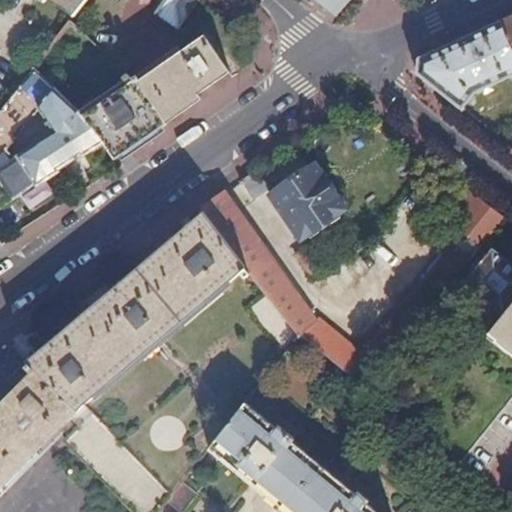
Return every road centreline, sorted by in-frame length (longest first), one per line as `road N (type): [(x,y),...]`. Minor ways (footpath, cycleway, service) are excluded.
road 1 (tertiary): [(0,299),(347,53)]
road 2 (residential): [(511,184),(347,53)]
road 3 (tertiary): [(482,0),(347,53)]
